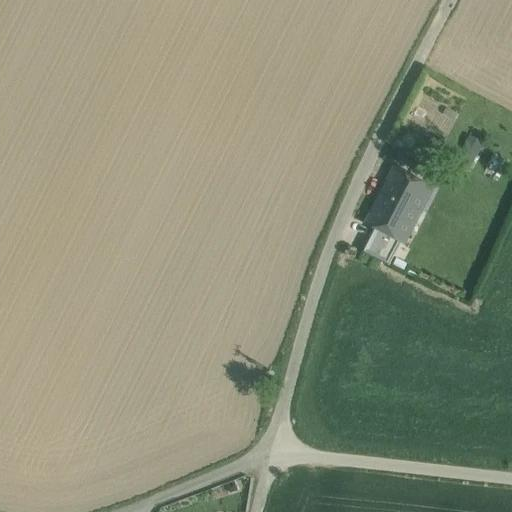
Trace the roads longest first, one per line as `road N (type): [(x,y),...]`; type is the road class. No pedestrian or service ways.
road 1 (track): [(446,0),(334,258),(256,511)]
road 2 (track): [(141,511),(266,459),(511,481)]
